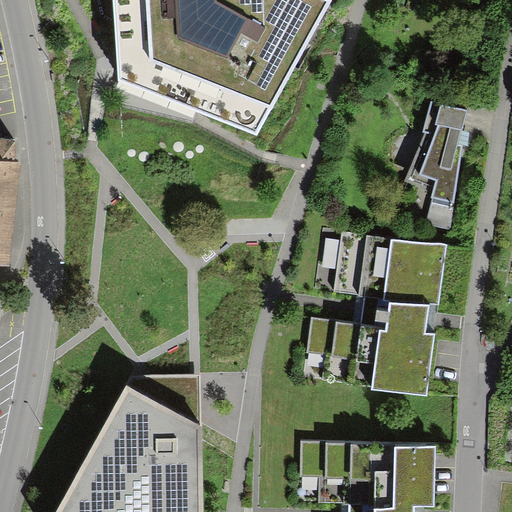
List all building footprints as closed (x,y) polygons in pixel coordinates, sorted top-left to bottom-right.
[(112,0),(120,83),(256,130),(328,0),(112,0)] [(452,215),(471,110),(424,102),(405,206),(452,215)] [(0,259),(10,261),(22,154),(17,154),(20,135),(0,132),(0,259)] [(439,306),(447,241),(319,227),(312,292),(383,301),(380,327),(307,318),(300,382),(373,390),(429,396),(436,331),(427,330),(430,305),(439,306)] [(171,408),(126,382),(54,511),(195,511),(195,422),(171,408)] [(435,446),(298,444),(297,505),(388,506),(388,511),(415,511),(415,507),(435,507),(435,446)]
